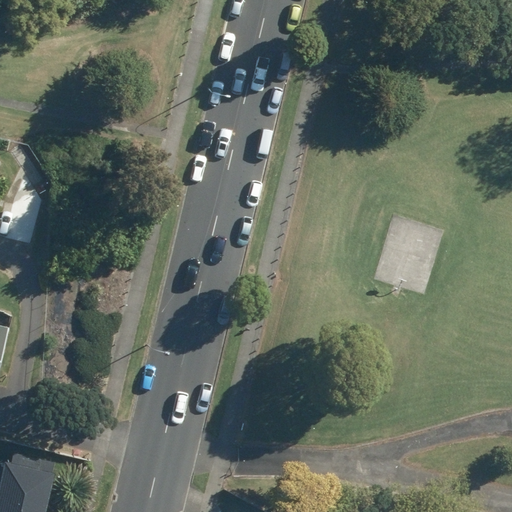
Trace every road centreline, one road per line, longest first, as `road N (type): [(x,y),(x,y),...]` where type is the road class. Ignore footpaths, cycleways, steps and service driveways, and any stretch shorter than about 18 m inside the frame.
road 1 (tertiary): [(146,511),(267,0)]
road 2 (track): [(165,435),(511,508)]
road 3 (track): [(301,464),(511,425)]
